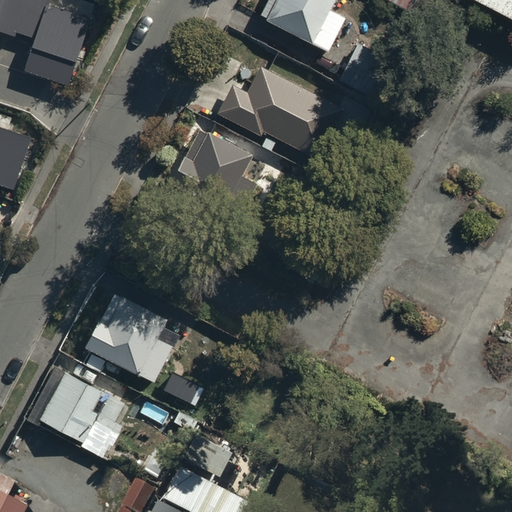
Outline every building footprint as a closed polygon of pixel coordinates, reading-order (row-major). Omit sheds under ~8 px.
[(0,0),(0,32),(35,44),(25,72),(68,86),(90,21),(47,7),(50,0),(49,0),(0,0)] [(267,0),(260,13),(324,48),(344,12),(329,4),(331,0),(267,0)] [(395,0),(420,12),(426,0),(395,0)] [(511,0),(487,0),(511,13),(511,0)] [(409,67),(358,42),(339,80),(390,105),(409,67)] [(337,100),(258,60),(245,85),(231,78),(216,107),(258,129),(259,126),(310,152),(337,100)] [(248,149),(206,125),(190,154),(180,148),(168,170),(237,209),(254,179),(237,169),(248,149)] [(0,183),(15,189),(32,138),(0,127),(0,183)] [(274,137),(265,132),(261,141),(270,146),(274,137)] [(117,285),(86,341),(151,376),(170,341),(154,332),(165,312),(117,285)] [(286,370),(248,351),(234,379),(271,399),(286,370)] [(63,367),(39,414),(101,447),(126,401),(63,367)] [(229,451),(196,434),(184,457),(217,474),(229,451)] [(162,496),(155,497),(147,511),(248,511),(254,501),(179,463),(162,496)] [(15,479),(0,471),(0,511),(20,511),(26,501),(8,492),(15,479)] [(139,511),(153,485),(134,476),(115,511),(139,511)]
